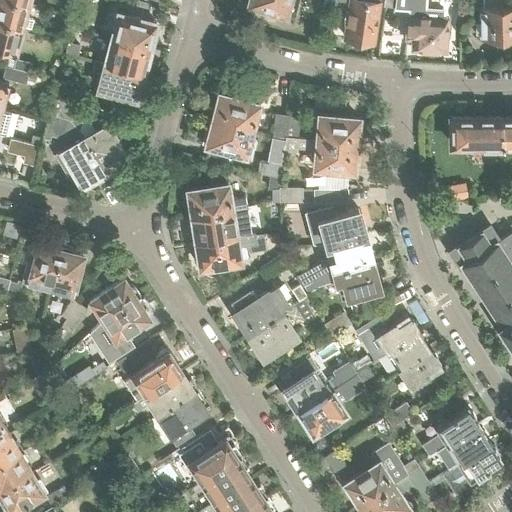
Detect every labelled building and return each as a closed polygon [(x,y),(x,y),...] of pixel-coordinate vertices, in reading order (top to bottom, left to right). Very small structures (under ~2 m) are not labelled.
[(32,29),(38,5),(30,3),(17,0),(0,0),(0,20),(24,26),(32,29)] [(293,26),(300,0),(248,0),(248,4),(264,8),(262,18),(293,26)] [(336,0),(351,3),(346,37),(373,42),(376,26),(380,27),(381,16),(376,15),(378,0),(336,0)] [(395,0),(395,2),(395,8),(410,9),(410,14),(407,14),(406,43),(411,43),(411,50),(447,52),(449,17),(444,16),(444,10),(426,8),(426,0),(395,0)] [(511,7),(503,7),(502,0),(482,0),(483,7),(480,8),(481,38),(500,38),(502,39),(511,39),(511,38),(511,7)] [(150,47),(156,22),(118,13),(111,38),(150,47)] [(82,29),(84,20),(75,18),(73,27),(82,29)] [(0,47),(17,52),(23,28),(24,26),(0,20),(0,47)] [(143,73),(150,47),(111,38),(105,62),(143,73)] [(30,72),(32,62),(17,59),(14,68),(30,72)] [(141,79),(143,73),(105,62),(95,59),(93,71),(102,73),(98,88),(103,89),(100,100),(130,108),(133,97),(136,98),(141,79)] [(27,85),(30,72),(14,68),(6,66),(3,78),(27,85)] [(0,108),(2,109),(9,84),(0,81),(0,108)] [(64,98),(67,87),(57,85),(54,96),(64,98)] [(252,128),(259,103),(222,94),(223,93),(217,91),(213,105),(216,106),(213,118),(252,128)] [(70,120),(79,130),(86,104),(76,101),(64,98),(54,96),(53,95),(49,110),(50,110),(57,112),(56,116),(69,119),(70,120)] [(0,133),(6,135),(12,112),(2,109),(0,108),(0,133)] [(105,171),(85,136),(79,130),(70,120),(69,119),(56,116),(57,112),(50,110),(40,148),(48,149),(53,129),(68,133),(66,138),(70,144),(61,149),(62,150),(55,154),(67,175),(74,171),(82,184),(94,178),(105,171)] [(356,143),(359,117),(320,114),(317,139),(356,143)] [(286,137),(289,116),(277,115),(273,134),(276,134),(286,137)] [(298,138),(300,117),(289,116),(286,137),(298,138)] [(511,142),(511,116),(502,117),(502,143),(511,142)] [(502,143),(502,117),(451,117),(451,130),(449,133),(449,139),(451,141),(451,144),(484,144),(484,153),(502,153),(502,143)] [(245,154),(252,128),(213,118),(210,131),(207,130),(203,144),(209,146),(209,145),(245,154)] [(130,150),(120,133),(115,136),(108,123),(85,136),(105,171),(128,158),(125,153),(130,150)] [(41,145),(43,137),(33,134),(31,141),(33,143),(41,145)] [(285,145),(286,137),(276,134),(274,144),(285,145)] [(317,139),(298,138),(286,137),(285,145),(285,151),(296,152),(297,148),(316,150),(315,166),(354,170),(356,143),(317,139)] [(280,177),(283,163),(260,159),(257,173),(280,177)] [(466,195),(464,182),(444,185),(446,199),(466,195)] [(232,210),(228,183),(188,189),(192,215),(232,210)] [(303,202),(304,187),(280,187),(280,188),(280,202),(303,202)] [(349,188),(313,188),(314,203),(349,203),(349,188)] [(365,233),(358,208),(321,218),(327,243),(365,233)] [(236,235),(232,210),(192,215),(196,242),(236,235)] [(511,231),(499,240),(490,226),(451,251),(461,266),(463,264),(503,325),(501,327),(511,344),(511,231)] [(304,285),(333,267),(372,258),(365,233),(327,243),(331,257),(321,259),(322,266),(314,267),(297,278),(300,283),(302,286),(304,285)] [(240,261),(238,247),(246,246),(247,253),(267,250),(264,234),(241,234),(236,235),(196,242),(200,267),(204,266),(207,272),(212,274),(218,274),(222,270),(223,263),(240,261)] [(52,283),(62,245),(52,242),(47,245),(38,243),(35,254),(30,252),(22,281),(38,285),(40,279),(52,283)] [(79,273),(84,255),(75,252),(72,247),(62,245),(52,283),(65,286),(63,291),(74,294),(77,281),(79,281),(81,274),(79,273)] [(266,278),(287,265),(281,255),(260,268),(266,278)] [(379,284),(374,265),(372,258),(333,267),(304,285),(309,292),(319,285),(337,280),(341,294),(379,284)] [(0,289),(7,292),(10,281),(11,279),(0,275),(0,289)] [(140,295),(135,287),(129,285),(124,278),(108,288),(107,287),(101,291),(102,292),(89,300),(102,320),(107,317),(140,295)] [(17,306),(22,281),(19,279),(18,283),(10,281),(7,292),(16,306),(17,306)] [(308,296),(302,286),(300,283),(291,290),(299,302),(295,304),(296,305),(305,299),(304,298),(308,296)] [(283,313),(279,307),(287,301),(278,287),(270,292),(268,290),(257,297),(252,290),(233,302),(238,310),(235,312),(249,335),(283,313)] [(129,339),(125,333),(127,332),(128,334),(135,329),(134,328),(150,317),(145,310),(146,304),(140,295),(107,317),(102,320),(119,345),(129,339)] [(67,318),(79,302),(73,298),(62,315),(67,318)] [(313,312),(305,299),(296,305),(304,318),(313,312)] [(72,331),(88,308),(79,302),(67,318),(63,325),(72,331)] [(333,336),(352,323),(344,310),(331,319),(330,317),(324,320),(326,322),(324,323),(333,336)] [(296,335),(283,313),(249,335),(263,356),(296,335)] [(388,350),(418,331),(416,328),(417,325),(413,319),(410,318),(407,314),(377,333),(375,329),(367,334),(376,348),(383,344),(388,350)] [(403,367),(431,350),(418,331),(388,350),(400,369),(403,367)] [(117,361),(126,355),(125,355),(119,345),(97,359),(104,369),(117,361)] [(137,399),(182,371),(167,347),(155,355),(157,358),(125,379),(137,399)] [(432,372),(441,366),(438,362),(439,359),(435,353),(432,352),(431,350),(403,367),(400,369),(411,386),(418,381),(422,387),(435,378),(432,372)] [(136,364),(129,353),(126,355),(117,361),(124,372),(136,364)] [(370,362),(371,361),(367,354),(355,362),(359,369),(367,364),(370,362)] [(322,385),(313,372),(318,369),(311,357),(288,372),(295,382),(284,388),(299,411),(332,390),(338,386),(332,376),(326,380),(327,382),(322,385)] [(351,378),(358,373),(357,370),(352,364),(345,369),(351,378)] [(374,375),(367,364),(359,369),(357,370),(358,373),(363,380),(364,381),(374,375)] [(158,416),(199,389),(191,377),(188,379),(182,371),(137,399),(132,402),(138,410),(150,402),(158,416)] [(363,380),(358,373),(351,378),(356,385),(363,380)] [(189,423),(208,410),(202,402),(205,400),(199,389),(158,416),(176,444),(195,432),(189,423)] [(346,412),(332,390),(299,411),(313,433),(346,412)] [(403,419),(414,412),(407,401),(385,414),(393,426),(403,419)] [(450,441),(478,423),(476,420),(476,417),(473,412),(470,411),(467,406),(436,427),(441,433),(424,444),(431,455),(450,441)] [(392,428),(385,417),(375,423),(383,434),(392,428)] [(0,437),(8,432),(0,418),(0,437)] [(0,463),(20,452),(11,436),(32,424),(29,419),(8,432),(0,437),(0,463)] [(408,428),(403,419),(393,426),(398,435),(408,428)] [(111,432),(106,423),(94,430),(99,439),(111,432)] [(462,460),(490,442),(478,423),(450,441),(462,460)] [(202,481),(241,456),(234,444),(231,446),(226,438),(199,455),(191,442),(181,448),(180,447),(162,459),(166,464),(183,453),(202,481)] [(481,472),(501,458),(498,454),(498,451),(495,446),(492,445),(490,442),(462,460),(443,472),(428,482),(430,486),(433,490),(444,484),(442,480),(447,476),(457,491),(482,474),(481,472)] [(0,491),(32,472),(20,452),(0,463),(0,491)] [(141,470),(129,452),(117,460),(129,478),(141,470)] [(393,483),(388,475),(398,469),(388,455),(347,481),(347,480),(342,483),(350,496),(352,494),(359,504),(393,483)] [(52,460),(49,456),(42,460),(45,464),(52,460)] [(202,511),(251,478),(246,469),(249,467),(241,456),(202,481),(214,500),(209,503),(207,500),(199,505),(202,511)] [(407,474),(418,467),(414,460),(402,468),(407,474)] [(397,511),(408,505),(400,493),(414,484),(426,502),(437,496),(433,490),(430,486),(428,482),(425,477),(418,467),(407,474),(393,483),(359,504),(364,511),(397,511)] [(428,482),(443,472),(439,468),(425,477),(428,482)] [(121,480),(120,479),(114,469),(97,480),(103,491),(121,480)] [(44,493),(32,472),(0,491),(0,495),(3,501),(3,504),(6,509),(9,511),(10,511),(20,507),(44,493)] [(221,511),(243,511),(268,496),(260,484),(257,486),(251,478),(202,511),(208,511),(212,510),(214,511),(216,511),(220,510),(221,511)] [(52,505),(71,494),(65,484),(46,496),(52,505)] [(273,511),(271,509),(275,507),(268,496),(243,511),(273,511)]
